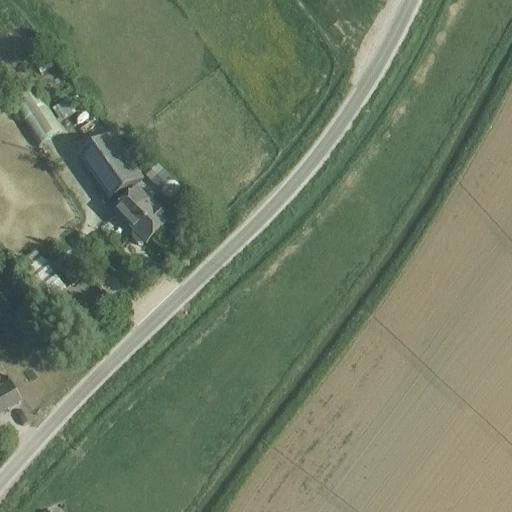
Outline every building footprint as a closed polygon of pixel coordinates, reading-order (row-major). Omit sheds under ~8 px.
[(34,87),(12,100),(39,147),(61,134),(34,87)] [(64,103),(52,111),(61,124),(73,116),(64,103)] [(112,136),(78,160),(109,204),(143,180),(112,136)] [(156,166),(145,178),(169,202),(181,190),(156,166)] [(170,224),(148,201),(136,189),(112,211),(124,223),(134,234),(132,236),(132,241),(137,246),(142,246),(144,244),(146,247),(170,224)] [(178,195),(174,199),(174,205),(178,209),(184,209),(188,205),(188,199),(184,195),(178,195)] [(36,252),(16,268),(27,282),(38,297),(46,307),(66,291),(59,281),(36,252)] [(60,270),(58,272),(72,288),(89,275),(74,258),(60,270)] [(0,414),(20,404),(9,383),(0,387),(0,414)]
